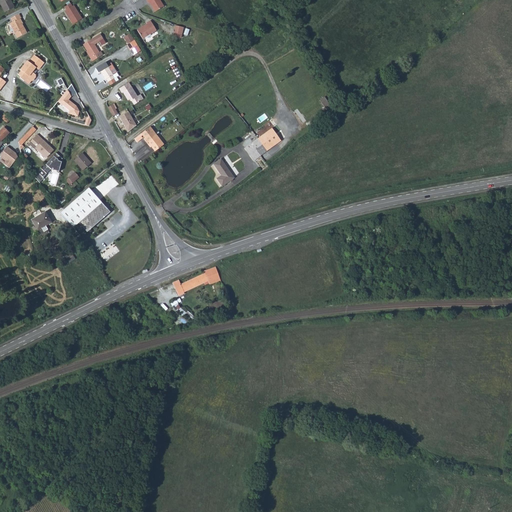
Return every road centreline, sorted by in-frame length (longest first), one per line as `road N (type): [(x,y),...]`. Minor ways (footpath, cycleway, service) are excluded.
road 1 (secondary): [(195,259),(373,204),(511,179)]
road 2 (unknown): [(118,149),(241,53),(263,67),(290,123)]
road 3 (secondary): [(0,351),(162,273)]
